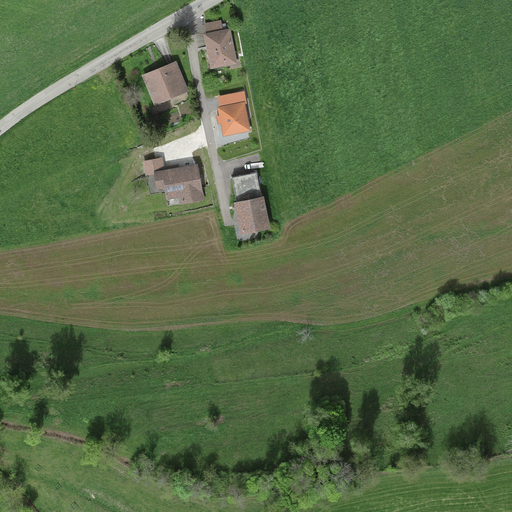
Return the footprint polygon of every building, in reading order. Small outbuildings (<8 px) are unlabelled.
[(238,64),(231,29),(226,30),(223,16),(201,20),(212,70),(238,64)] [(174,64),(142,78),(154,108),(187,95),(174,64)] [(219,97),(221,107),(243,102),(247,101),(245,91),(219,97)] [(249,130),(243,102),(221,107),(218,107),(220,116),(216,117),(218,124),(222,123),(225,135),(249,130)] [(175,172),(154,175),(156,189),(163,188),(165,203),(179,201),(179,204),(199,201),(195,169),(175,172)] [(262,171),(232,177),(244,238),(274,232),(262,171)]
